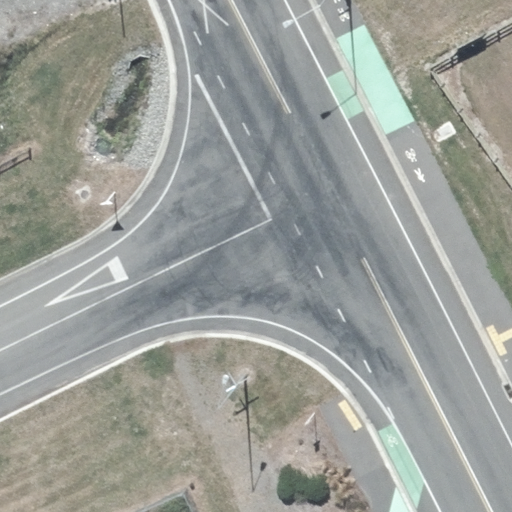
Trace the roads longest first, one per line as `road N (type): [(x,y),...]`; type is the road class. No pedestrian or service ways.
road 1 (unclassified): [(330,190),(0,360)]
road 2 (unclassified): [(488,511),(330,190)]
road 3 (unclassified): [(330,190),(235,0)]
